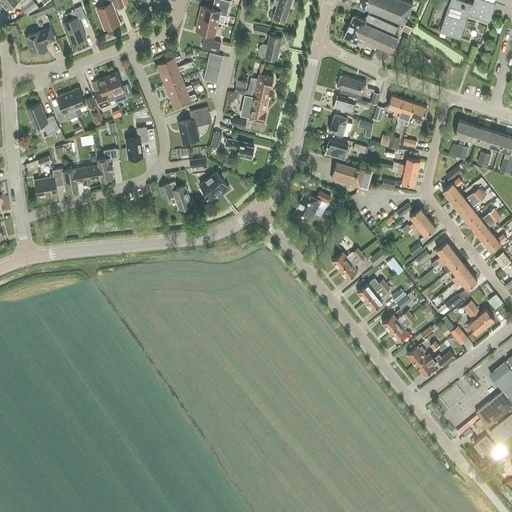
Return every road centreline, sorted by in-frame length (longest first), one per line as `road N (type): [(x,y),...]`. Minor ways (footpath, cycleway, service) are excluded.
road 1 (residential): [(20,219),(139,182),(158,167),(163,131),(129,46)]
road 2 (unclassified): [(414,403),(257,210)]
road 3 (residential): [(511,305),(425,194),(446,96)]
road 4 (tertiary): [(27,258),(205,239),(257,210)]
road 5 (tertiary): [(257,210),(293,154),(317,46)]
road 6 (unclassified): [(20,219),(7,75)]
road 7 (unclassified): [(504,511),(414,403)]
road 8 (residential): [(446,96),(317,46)]
road 9 (residential): [(7,75),(72,68),(129,46)]
road 10 (residential): [(414,403),(511,325)]
